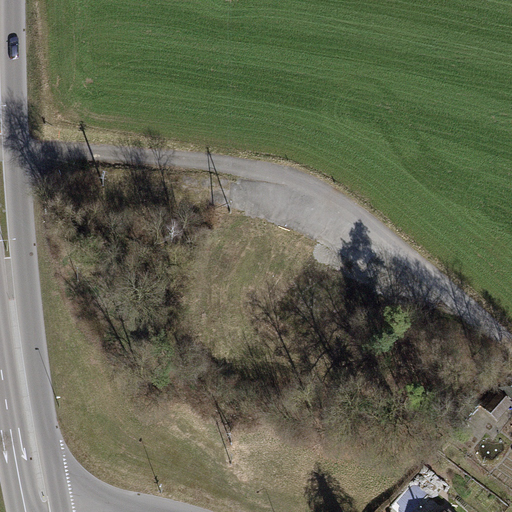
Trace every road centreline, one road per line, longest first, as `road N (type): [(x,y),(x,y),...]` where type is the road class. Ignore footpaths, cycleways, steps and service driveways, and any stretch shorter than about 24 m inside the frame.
road 1 (residential): [(511,346),(346,205),(310,185),(246,166),(17,150)]
road 2 (tertiary): [(62,511),(39,383),(17,150)]
road 3 (tertiary): [(0,361),(22,511)]
road 4 (tertiary): [(17,150),(13,0)]
